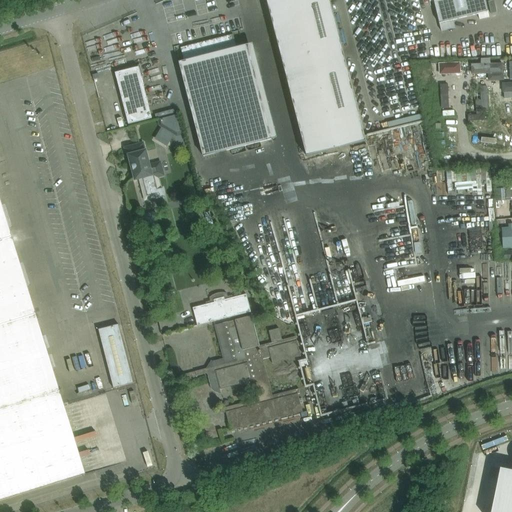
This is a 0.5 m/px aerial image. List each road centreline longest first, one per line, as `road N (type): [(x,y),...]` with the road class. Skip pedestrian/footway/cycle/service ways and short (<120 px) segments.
road 1 (unclassified): [(79,511),(180,480),(55,11)]
road 2 (unknown): [(0,83),(25,76),(50,84),(107,302),(106,315),(91,326),(73,328),(59,315),(0,114)]
road 3 (unknown): [(511,310),(462,310),(446,297),(417,184),(394,180),(343,192)]
road 4 (tertiary): [(511,407),(427,443),(335,511)]
